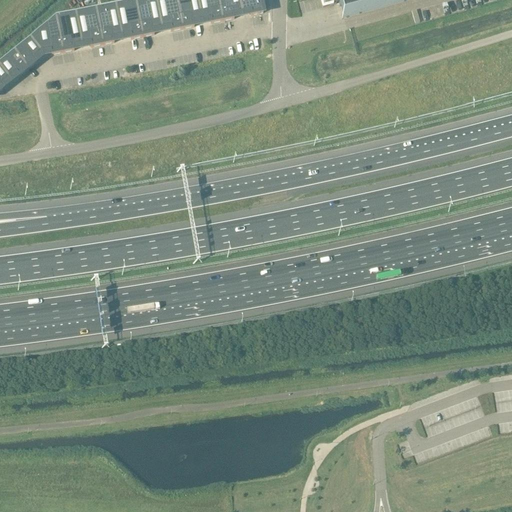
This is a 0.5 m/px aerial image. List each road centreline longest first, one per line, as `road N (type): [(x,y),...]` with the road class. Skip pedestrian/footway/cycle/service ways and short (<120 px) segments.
road 1 (motorway): [(511,170),(315,218),(0,269)]
road 2 (motorway): [(0,325),(210,294),(511,228)]
road 3 (motorway): [(511,128),(287,182),(50,223)]
road 4 (unclassified): [(280,104),(0,161)]
road 5 (unclassified): [(280,104),(511,32)]
